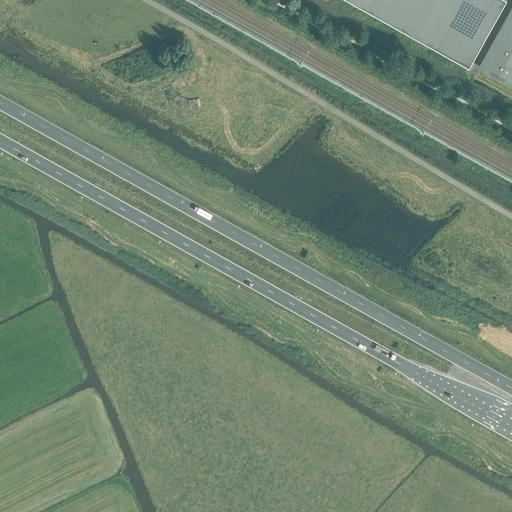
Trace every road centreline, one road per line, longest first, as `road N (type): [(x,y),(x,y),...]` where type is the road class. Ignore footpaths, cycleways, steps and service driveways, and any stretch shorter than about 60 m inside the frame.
road 1 (trunk): [(511,388),(0,102)]
road 2 (trunk): [(0,140),(511,425)]
